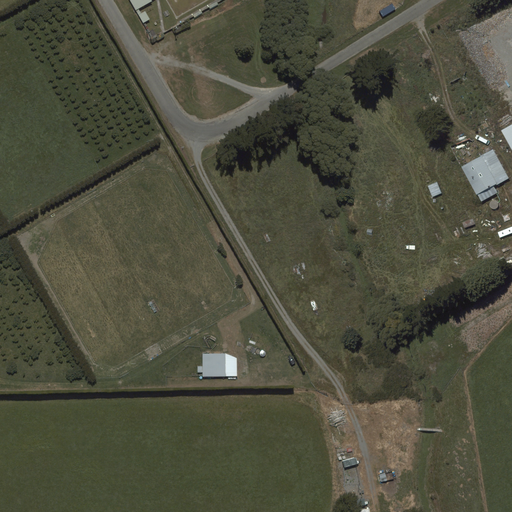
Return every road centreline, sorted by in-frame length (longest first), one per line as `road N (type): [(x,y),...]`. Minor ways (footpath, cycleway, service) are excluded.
road 1 (residential): [(107,0),(171,113),(197,132),(226,126),(430,0)]
road 2 (track): [(197,132),(197,157),(315,372),(359,492)]
